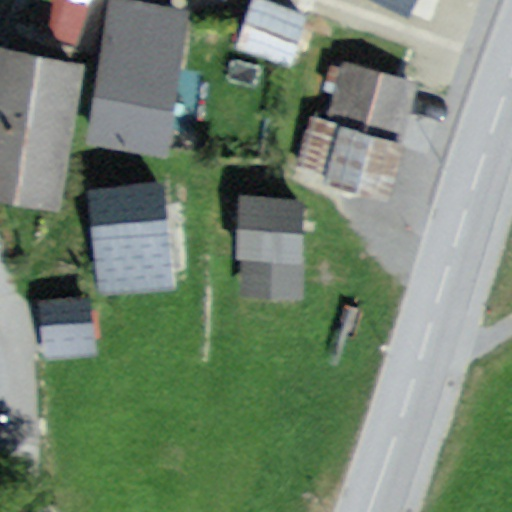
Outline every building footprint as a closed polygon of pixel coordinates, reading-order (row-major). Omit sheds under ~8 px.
[(311,19),(261,0),(256,0),(236,52),(290,73),(311,19)] [(183,15),(110,4),(89,140),(163,151),(183,15)] [(418,84),(343,64),(327,124),(402,144),(418,84)] [(70,77),(6,66),(0,97),(0,184),(49,193),(70,77)] [(160,187),(89,197),(102,283),(173,273),(160,187)] [(311,197),(236,193),(232,263),(307,267),(311,197)] [(92,307),(41,311),(45,360),(96,356),(92,307)]
